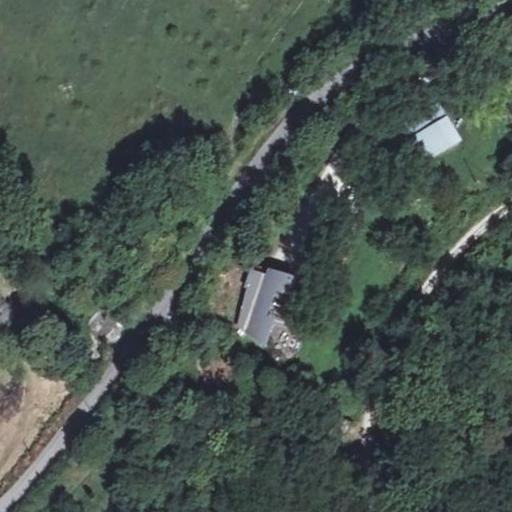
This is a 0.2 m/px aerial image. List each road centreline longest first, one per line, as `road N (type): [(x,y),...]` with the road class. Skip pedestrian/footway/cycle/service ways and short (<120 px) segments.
road 1 (unclassified): [(0,510),(121,363),(285,131),(342,81),(511,11)]
road 2 (track): [(511,200),(455,248),(397,328),(371,411),(373,511)]
